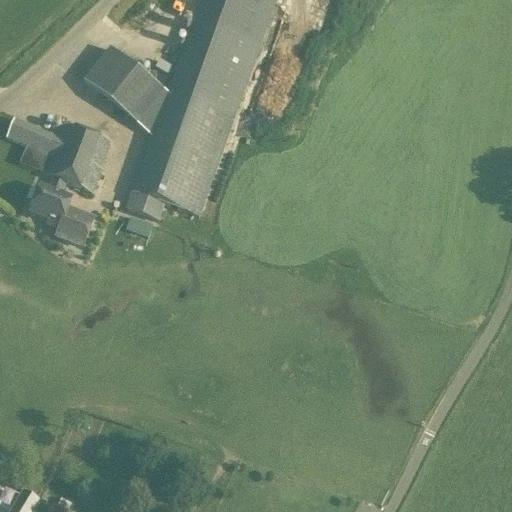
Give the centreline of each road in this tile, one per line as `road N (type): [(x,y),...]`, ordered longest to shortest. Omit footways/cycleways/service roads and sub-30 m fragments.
road 1 (unclassified): [(511,281),(387,511)]
road 2 (unclassified): [(0,106),(116,0)]
